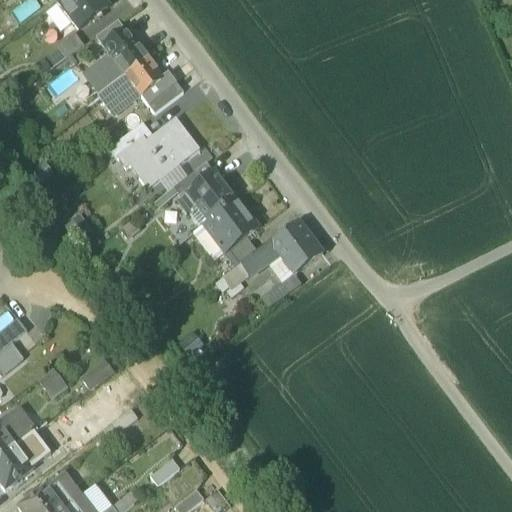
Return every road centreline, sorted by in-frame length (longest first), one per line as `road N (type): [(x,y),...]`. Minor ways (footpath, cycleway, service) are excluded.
road 1 (residential): [(154,0),(389,305)]
road 2 (unclassified): [(389,305),(511,470)]
road 3 (residential): [(389,305),(511,246)]
